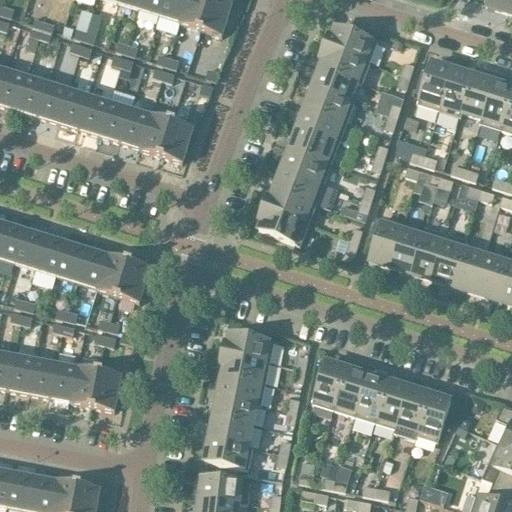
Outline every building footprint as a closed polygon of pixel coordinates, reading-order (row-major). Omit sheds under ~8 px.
[(117,8),(119,0),(97,0),(96,2),(117,8)] [(138,15),(142,0),(119,0),(117,8),(138,15)] [(158,21),(164,0),(142,0),(138,15),(158,21)] [(179,29),(187,0),(164,0),(158,21),(178,27),(178,28),(179,29)] [(199,35),(210,0),(187,0),(179,29),(199,35)] [(213,0),(210,0),(199,35),(221,42),(232,6),(213,0)] [(511,0),(487,0),(485,10),(506,17),(511,0)] [(3,11),(0,20),(10,23),(13,14),(3,11)] [(41,35),(43,27),(34,24),(31,32),(41,35)] [(0,25),(0,34),(6,37),(8,28),(0,25)] [(41,35),(51,38),(53,30),(43,27),(41,35)] [(323,51),(368,68),(376,47),(335,31),(332,41),(327,39),(323,51)] [(38,44),(41,35),(31,32),(29,41),(38,44)] [(83,45),(86,37),(76,34),(73,42),(83,45)] [(48,47),(51,38),(41,35),(38,44),(48,47)] [(86,37),(83,45),(93,48),(95,40),(86,37)] [(124,58),(127,50),(117,47),(115,55),(124,58)] [(79,59),(81,51),(71,48),(69,56),(79,59)] [(127,50),(124,58),(134,61),(137,53),(127,50)] [(81,51),(79,59),(88,62),(91,54),(81,51)] [(361,88),(368,68),(323,51),(318,62),(323,64),(320,73),(361,88)] [(165,71),(168,63),(158,60),(156,68),(165,71)] [(120,72),(122,64),(113,61),(110,69),(120,72)] [(168,63),(165,71),(175,74),(178,66),(168,63)] [(122,64),(120,72),(130,75),(132,67),(122,64)] [(438,116),(451,74),(429,67),(416,109),(438,116)] [(400,80),(409,83),(413,70),(404,68),(400,80)] [(360,89),(361,88),(320,73),(312,93),(353,108),(348,106),(355,87),(360,89)] [(161,85),(164,77),(154,74),(151,82),(161,85)] [(215,86),(218,77),(207,74),(205,83),(215,86)] [(458,122),(471,80),(451,74),(438,116),(458,122)] [(0,110),(16,116),(26,82),(6,75),(0,93),(0,110)] [(164,77),(161,85),(171,88),(174,80),(164,77)] [(405,95),(409,83),(400,80),(396,92),(405,95)] [(479,129),(492,87),(471,80),(458,122),(459,123),(461,117),(480,123),(478,128),(479,129)] [(36,122),(47,88),(26,82),(16,116),(36,122)] [(500,135),(511,95),(511,92),(492,87),(479,129),(500,135)] [(57,128),(68,95),(47,88),(36,122),(57,128)] [(209,101),(212,92),(202,89),(199,98),(209,101)] [(345,129),(353,108),(312,93),(304,113),(345,129)] [(78,135),(88,101),(68,95),(57,128),(78,135)] [(511,139),(511,95),(500,135),(511,139)] [(98,141),(109,107),(88,101),(78,135),(98,141)] [(119,148),(129,114),(109,107),(98,141),(119,148)] [(387,121),(396,124),(400,112),(391,109),(387,121)] [(338,149),(345,129),(304,113),(297,133),(338,149)] [(139,155),(150,119),(149,120),(129,114),(119,148),(139,154),(139,155)] [(160,162),(171,126),(150,119),(139,155),(160,162)] [(392,136),(396,124),(387,121),(383,134),(392,136)] [(171,126),(160,162),(182,168),(193,132),(171,126)] [(330,169),(338,149),(297,133),(289,153),(330,169)] [(374,163),(383,165),(387,153),(378,150),(374,163)] [(424,161),(421,170),(433,174),(436,165),(438,155),(428,152),(425,161),(424,161)] [(322,189),(330,169),(289,153),(281,174),(322,189)] [(421,170),(424,161),(411,157),(409,166),(421,170)] [(379,178),(383,165),(374,163),(370,175),(379,178)] [(462,183),(465,174),(453,170),(450,179),(462,183)] [(416,185),(419,176),(407,172),(404,181),(416,185)] [(315,209),(322,189),(281,174),(274,194),(315,209)] [(465,174),(462,183),(475,187),(477,178),(465,174)] [(437,191),(440,182),(427,178),(425,187),(437,191)] [(440,182),(437,191),(449,195),(452,186),(440,182)] [(503,196),(506,187),(494,183),(491,192),(503,196)] [(511,188),(506,187),(503,196),(511,198),(511,188)] [(478,204),(481,195),(469,191),(466,200),(478,204)] [(361,204),(370,207),(374,194),(365,192),(361,204)] [(307,230),(315,209),(274,194),(270,202),(266,201),(262,212),(307,230)] [(481,195),(478,204),(491,208),(493,199),(481,195)] [(511,214),(511,211),(511,204),(502,201),(499,210),(511,214)] [(366,219),(370,207),(361,204),(357,216),(366,219)] [(299,251),(307,230),(262,212),(257,224),(262,226),(258,235),(299,251)] [(389,272),(402,230),(381,223),(368,265),(389,272)] [(0,264),(14,268),(25,235),(4,228),(0,241),(0,264)] [(410,278),(423,236),(402,230),(389,272),(410,278)] [(423,236),(410,278),(431,284),(442,248),(445,239),(424,232),(423,236)] [(348,245),(357,248),(361,236),(352,233),(348,245)] [(35,275),(45,241),(25,235),(14,268),(35,275)] [(442,248),(431,284),(451,291),(464,249),(465,245),(445,239),(442,248)] [(55,281),(66,248),(45,241),(35,275),(55,281)] [(354,260),(357,248),(348,245),(345,258),(354,260)] [(76,288),(86,254),(66,248),(55,281),(76,288)] [(472,297),(485,255),(464,249),(451,291),(472,297)] [(96,295),(107,259),(106,260),(86,254),(76,288),(96,294),(95,295),(96,295)] [(492,304),(505,262),(505,261),(503,267),(484,261),(486,256),(485,255),(472,297),(492,304)] [(117,302),(128,266),(107,259),(96,295),(117,302)] [(511,263),(505,262),(492,304),(511,309),(511,263)] [(128,266),(117,302),(139,308),(150,272),(128,266)] [(22,314),(25,306),(15,303),(13,312),(22,314)] [(25,306),(22,314),(33,317),(35,308),(25,306)] [(64,325),(67,316),(57,314),(55,322),(64,325)] [(67,316),(64,325),(75,327),(77,319),(67,316)] [(19,329),(21,320),(12,318),(9,326),(19,329)] [(21,320),(19,329),(29,331),(31,322),(21,320)] [(106,335),(109,327),(99,324),(97,333),(106,335)] [(109,327),(106,335),(117,338),(119,329),(109,327)] [(61,339),(63,330),(54,328),(51,337),(61,339)] [(63,330),(61,339),(71,341),(73,333),(63,330)] [(120,341),(136,345),(139,332),(138,331),(136,340),(121,336),(120,341)] [(221,358),(269,368),(273,346),(230,337),(228,347),(223,346),(221,358)] [(103,349),(105,341),(95,338),(93,347),(103,349)] [(105,341),(103,349),(113,352),(115,343),(105,341)] [(132,359),(136,345),(120,341),(119,347),(134,350),(132,359)] [(0,394),(7,395),(14,360),(0,357),(0,394)] [(264,389),(269,368),(221,358),(218,371),(223,372),(221,381),(264,389)] [(28,399),(35,364),(14,360),(7,395),(28,399)] [(295,373),(304,375),(307,363),(298,361),(295,373)] [(49,403),(56,368),(35,364),(28,399),(49,403)] [(333,415),(346,373),(324,367),(311,409),(333,415)] [(70,408),(78,370),(76,370),(76,371),(56,368),(49,403),(69,407),(69,408),(70,408)] [(92,412),(99,374),(78,370),(70,408),(92,412)] [(302,388),(304,375),(295,373),(292,386),(302,388)] [(353,422),(366,380),(346,373),(333,415),(353,422)] [(99,374),(92,412),(114,417),(121,378),(99,374)] [(374,428),(387,386),(366,380),(353,422),(374,428)] [(260,411),(264,389),(221,381),(217,402),(260,411)] [(394,434),(408,392),(387,386),(374,428),(394,434)] [(415,441),(428,399),(408,392),(394,434),(395,435),(397,429),(416,435),(414,441),(415,441)] [(428,399),(415,441),(437,448),(450,406),(428,399)] [(260,411),(217,402),(213,423),(250,430),(254,410),(260,411)] [(287,416),(296,418),(298,405),(289,403),(287,416)] [(497,448),(511,455),(511,414),(502,409),(495,424),(506,429),(497,448)] [(293,430),(296,418),(287,416),(284,429),(293,430)] [(246,451),(250,430),(213,423),(208,444),(251,453),(252,452),(246,451)] [(247,475),(251,453),(208,444),(204,466),(247,475)] [(278,458),(287,460),(290,447),(281,445),(278,458)] [(511,455),(497,448),(487,469),(498,474),(491,488),(511,496),(511,455)] [(285,473),(287,460),(278,458),(275,471),(285,473)] [(300,479),(298,488),(310,490),(312,481),(314,470),(302,468),(300,479)] [(324,468),(320,480),(332,484),(336,472),(324,468)] [(339,472),(336,484),(346,487),(350,475),(339,472)] [(0,511),(4,511),(6,511),(13,478),(0,475),(0,511)] [(28,511),(34,482),(13,478),(6,511),(28,511)] [(199,504),(237,508),(247,509),(249,487),(202,481),(199,504)] [(50,511),(56,485),(55,484),(55,486),(34,482),(28,511),(50,511)] [(332,494),(334,485),(321,483),(319,492),(332,494)] [(72,511),(77,489),(56,485),(50,511),(72,511)] [(334,485),(332,494),(344,497),(346,487),(334,485)] [(511,511),(511,496),(491,488),(487,503),(475,499),(471,511),(511,511)] [(77,489),(72,511),(95,511),(99,493),(77,489)] [(426,490),(423,502),(434,506),(438,494),(426,490)] [(374,502),(376,493),(364,491),(362,500),(374,502)] [(376,493),(374,502),(387,505),(389,496),(376,493)] [(313,506),(315,497),(302,495),(300,504),(313,506)] [(315,497),(313,506),(326,509),(327,500),(315,497)] [(269,511),(279,511),(281,501),(271,500),(269,511)] [(414,511),(417,503),(416,503),(407,502),(405,511),(414,511)] [(356,511),(357,505),(345,503),(342,511),(356,511)]
